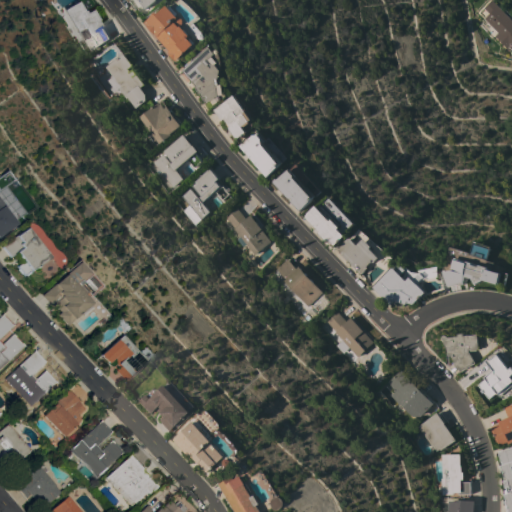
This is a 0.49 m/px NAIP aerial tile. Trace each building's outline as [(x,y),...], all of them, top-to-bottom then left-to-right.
[(159,0),(145,11),(136,0),(159,0)] [(511,51),(508,47),(506,48),(500,43),(494,36),(497,33),(483,19),(488,14),(483,8),(492,0),(511,20),(511,51)] [(109,38),(110,39),(90,51),(64,9),(78,1),(84,10),(85,9),(87,12),(92,8),(100,20),(99,21),(102,26),(103,25),(110,37),(109,38)] [(178,14),(177,15),(178,17),(179,16),(181,16),(184,20),(184,23),(181,26),(190,35),(189,36),(196,43),(177,61),(169,52),(170,51),(158,37),(145,23),(157,12),(159,14),(168,5),(170,8),(172,7),(178,14)] [(210,46),(216,54),(209,60),(213,65),(216,64),(221,70),(219,78),(218,79),(219,85),(218,85),(219,96),(215,98),(216,99),(213,101),(215,105),(208,111),(204,104),(206,103),(200,93),(200,94),(195,86),(196,85),(182,70),(210,46)] [(133,65),(128,69),(130,71),(132,69),(144,85),(140,88),(148,98),(144,102),(135,108),(127,98),(126,99),(116,87),(117,86),(110,77),(111,76),(105,67),(123,53),(133,65)] [(221,120),(214,110),(234,95),(252,119),(252,128),(238,138),(237,137),(236,138),(229,129),(229,127),(230,126),(224,119),(221,120)] [(160,100),(162,102),(160,103),(163,108),(166,106),(172,114),(173,112),(182,125),(170,134),(170,135),(155,147),(147,136),(150,134),(138,117),(160,100)] [(269,176),(240,146),(244,143),(245,144),(254,135),(255,135),(259,131),(267,140),(264,142),(274,154),(275,153),(283,163),(269,176)] [(153,162),(163,154),(171,163),(172,162),(163,151),(184,135),(193,146),(194,145),(199,151),(196,154),(202,161),(195,167),(188,159),(176,170),(183,179),(173,187),(153,162)] [(322,191),(301,211),(292,201),(294,199),(292,198),(291,198),(290,199),(289,198),(274,183),(274,182),(274,181),(274,180),(276,178),(277,180),(296,164),(322,191)] [(191,189),(198,198),(201,196),(191,185),(209,170),(210,170),(211,169),(219,179),(215,182),(216,183),(217,182),(221,186),(202,202),(210,212),(201,219),(181,196),(191,189)] [(356,224),(335,245),(333,243),(333,244),(327,238),(326,239),(320,233),(321,232),(306,216),(308,214),(328,195),(356,224)] [(0,203),(3,207),(1,208),(13,222),(0,232),(0,203)] [(271,242),(255,255),(246,244),(242,247),(235,239),(239,236),(233,229),(224,218),(236,208),(245,219),(250,215),(271,242)] [(47,257),(33,268),(32,267),(27,271),(28,272),(25,275),(23,273),(22,274),(21,273),(19,274),(15,269),(17,268),(15,266),(22,260),(15,251),(8,256),(0,246),(24,227),(47,257)] [(339,250),(344,245),(344,244),(351,237),(354,240),(358,236),(362,241),(365,238),(373,247),(371,248),(380,257),(375,262),(374,261),(368,267),(369,268),(363,274),(339,250)] [(447,256),(449,250),(450,246),(471,253),(468,261),(470,260),(473,262),(476,260),(481,262),(484,261),(490,263),(492,268),(495,269),(509,274),(505,286),(484,280),(475,284),(472,278),(465,276),(463,283),(448,286),(443,268),(447,256)] [(77,259),(90,273),(88,275),(96,284),(89,291),(81,282),(79,284),(85,291),(84,292),(85,294),(83,295),(89,303),(87,305),(89,307),(80,315),(78,313),(65,325),(56,314),(58,311),(53,305),(50,307),(40,295),(63,274),(61,273),(77,259)] [(283,281),(285,279),(275,269),(286,259),(296,269),(298,267),(323,292),(308,307),(283,281)] [(390,305),(373,287),(394,267),(395,268),(399,263),(406,270),(401,275),(407,281),(410,277),(412,279),(414,277),(414,278),(420,272),(424,277),(418,283),(426,291),(425,292),(413,304),(407,303),(406,304),(404,304),(403,304),(402,303),(397,301),(397,302),(394,301),(390,305)] [(336,312),(346,322),(350,318),(373,342),(364,350),(365,350),(357,358),(325,323),(336,312)] [(12,324),(0,336),(0,342),(1,343),(11,333),(22,345),(0,366),(0,314),(1,313),(12,324)] [(471,351),(471,353),(477,363),(462,372),(460,368),(458,369),(455,363),(456,362),(452,355),(449,355),(448,348),(445,343),(445,341),(442,340),(442,338),(443,336),(446,336),(448,337),(459,336),(459,334),(465,333),(465,335),(470,335),(479,334),(480,349),(479,349),(479,350),(471,351)] [(125,381),(114,370),(118,367),(110,359),(107,363),(99,354),(120,334),(146,361),(125,381)] [(33,350),(44,361),(29,375),(33,379),(43,369),(54,381),(28,406),(11,387),(5,393),(0,387),(0,385),(5,381),(3,379),(33,350)] [(498,351),(509,365),(511,364),(511,365),(511,384),(499,396),(497,394),(489,401),(484,393),(485,392),(478,384),(485,378),(484,377),(492,370),(485,362),(498,351)] [(413,416),(413,417),(401,405),(400,405),(390,395),(395,390),(387,382),(400,369),(402,372),(403,371),(433,402),(432,402),(434,404),(421,416),(413,416)] [(182,403),(190,411),(174,427),(170,431),(159,420),(163,417),(157,411),(159,408),(158,406),(151,413),(138,401),(144,394),(149,399),(164,385),(182,403)] [(54,404),(53,403),(67,389),(78,401),(77,402),(83,408),(76,414),(78,417),(78,420),(74,424),(77,427),(66,438),(63,435),(62,436),(42,416),(54,404)] [(511,442),(509,444),(508,442),(499,446),(498,442),(497,442),(495,438),(496,438),(494,433),(493,433),(491,429),(492,429),(491,427),(500,423),(499,421),(508,418),(504,408),(511,404),(511,442)] [(438,412),(445,422),(444,423),(445,423),(444,424),(455,440),(440,451),(439,449),(436,452),(418,426),(438,412)] [(111,431),(96,446),(99,449),(110,439),(121,451),(94,477),(86,465),(67,449),(71,447),(74,445),(79,439),(80,440),(100,420),(111,431)] [(224,457),(207,473),(192,457),(191,458),(173,439),(192,422),(224,457)] [(19,458),(21,460),(1,477),(0,475),(0,427),(6,423),(28,449),(19,458)] [(511,511),(507,511),(505,505),(506,505),(505,501),(507,501),(505,494),(504,491),(506,490),(508,489),(507,487),(506,488),(504,481),(505,480),(501,466),(502,466),(502,465),(503,464),(499,452),(511,447),(511,511)] [(103,477),(128,454),(142,469),(141,470),(147,477),(146,478),(151,483),(152,482),(155,485),(150,490),(149,489),(146,493),(144,491),(129,505),(103,477)] [(460,454),(460,465),(461,465),(461,472),(463,472),(463,480),(461,480),(461,482),(470,482),(470,494),(458,495),(458,492),(453,492),(453,494),(442,495),(441,478),(442,478),(442,455),(460,454)] [(228,459),(231,461),(231,464),(229,467),(225,467),(223,465),(223,461),(225,459),(228,459)] [(37,466),(38,466),(42,463),(48,470),(44,474),(59,492),(40,508),(33,500),(30,503),(26,499),(25,500),(14,487),(14,486),(17,483),(13,479),(25,469),(28,473),(37,466)] [(235,511),(219,484),(232,476),(238,487),(245,484),(252,496),(255,495),(260,504),(258,506),(261,511),(235,511)] [(45,511),(65,495),(79,511),(45,511)] [(282,503),(278,506),(273,504),(273,498),(277,496),(282,498),(282,503)] [(152,511),(167,497),(173,504),(177,500),(185,508),(181,511),(137,511),(145,504),(152,511)] [(473,511),(447,511),(448,501),(457,502),(457,500),(475,501),(473,511)]
